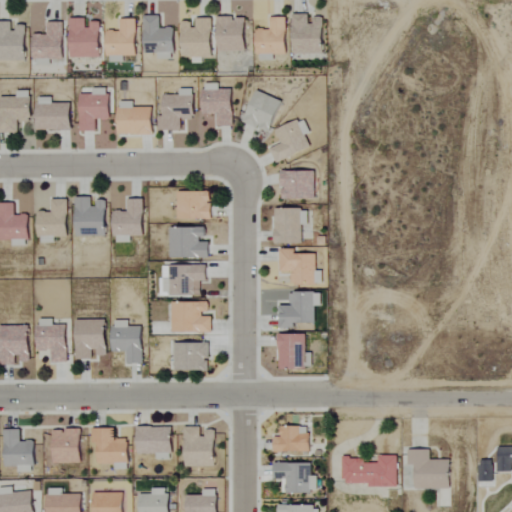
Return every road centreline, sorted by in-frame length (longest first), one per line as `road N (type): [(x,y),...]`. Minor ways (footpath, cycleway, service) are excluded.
road 1 (residential): [(0,398),(511,395)]
road 2 (residential): [(0,169),(240,165)]
road 3 (residential): [(240,165),(244,395)]
